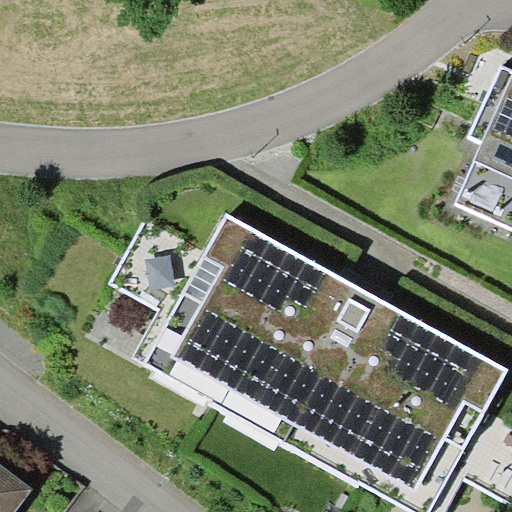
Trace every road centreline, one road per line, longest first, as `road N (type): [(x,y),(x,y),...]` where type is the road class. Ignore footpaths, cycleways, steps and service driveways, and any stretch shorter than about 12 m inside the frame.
road 1 (residential): [(0,141),(91,147),(265,119),(410,42),(451,0)]
road 2 (residential): [(0,388),(163,511)]
